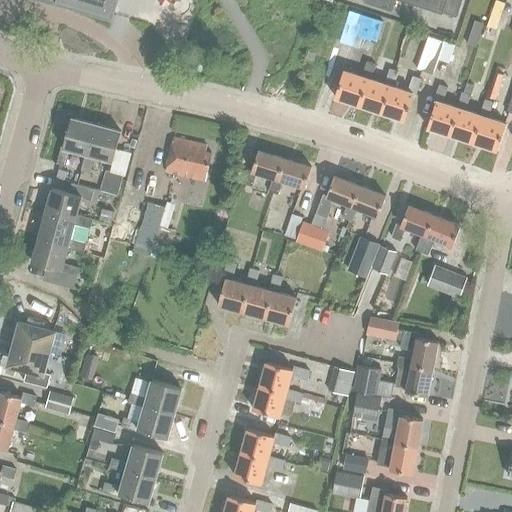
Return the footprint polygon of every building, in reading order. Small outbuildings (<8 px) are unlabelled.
[(57,0),(56,5),(112,22),(114,15),(118,0),(57,0)] [(364,0),(364,3),(392,12),(396,0),(403,0),(441,12),(457,17),(462,0),(364,0)] [(382,21),(351,11),(342,42),(360,48),(363,40),(375,44),(382,21)] [(491,14),(487,24),(496,27),(500,17),(491,14)] [(484,24),(474,21),(467,44),(477,47),(484,24)] [(443,43),(429,40),(421,66),(434,71),(438,59),(443,43)] [(438,59),(449,63),(455,45),(444,41),(438,59)] [(372,79),(377,63),(368,60),(363,76),(344,70),(335,98),(359,105),(368,78),(372,79)] [(393,86),(398,70),(389,67),(384,83),(372,79),(368,78),(359,105),(382,113),(391,85),(393,86)] [(417,94),(422,78),(398,70),(393,86),(391,85),(382,113),(405,120),(414,93),(417,94)] [(504,76),(496,73),(489,97),(497,99),(504,76)] [(460,109),(457,108),(443,103),(448,88),(439,85),(434,101),(437,101),(428,128),(451,135),(460,109)] [(483,116),(480,115),(466,111),(471,95),(462,92),(457,108),(460,109),(451,135),(474,143),(483,116)] [(498,151),(507,124),(489,118),(494,103),(485,100),(480,115),(483,116),(474,143),(498,151)] [(88,155),(97,125),(72,119),(64,147),(62,147),(57,164),(66,166),(70,150),(86,155),(88,155)] [(113,162),(122,132),(97,125),(88,155),(86,155),(82,170),(91,173),(95,157),(113,162)] [(166,172),(205,181),(212,153),(206,151),(207,145),(174,138),(166,172)] [(279,180),(286,159),(259,151),(253,172),(249,170),(245,184),(253,187),(258,174),(275,179),(279,180)] [(306,188),(312,168),(286,159),(279,180),(275,179),(271,192),(279,195),(284,182),(306,188)] [(60,170),(57,178),(65,180),(68,172),(60,170)] [(124,175),(106,170),(101,191),(118,195),(124,175)] [(353,207),(361,187),(335,176),(327,196),(323,194),(316,214),(327,219),(334,203),(332,202),(333,199),(348,205),(353,207)] [(96,208),(101,191),(72,183),(69,193),(53,189),(46,214),(76,221),(75,224),(91,229),(93,220),(77,215),(82,199),(87,200),(86,205),(96,208)] [(378,217),(386,197),(361,187),(353,207),(348,205),(343,218),(352,222),(357,209),(378,217)] [(134,250),(152,255),(160,226),(165,209),(165,207),(148,202),(134,250)] [(427,236),(435,216),(409,206),(401,226),(398,224),(392,238),(401,241),(406,228),(422,234),(427,236)] [(168,228),(173,211),(165,209),(160,226),(168,228)] [(71,240),(75,224),(76,221),(46,214),(39,238),(69,246),(68,248),(84,253),(87,244),(71,240)] [(292,214),(285,235),(295,239),(302,219),(303,218),(292,214)] [(453,246),(461,226),(435,216),(427,236),(422,234),(416,250),(428,255),(435,239),(453,246)] [(329,232),(303,222),(296,241),(322,251),(329,232)] [(347,270),(351,272),(367,277),(379,244),(359,237),(347,270)] [(64,264),(68,248),(69,246),(39,238),(32,263),(51,268),(47,282),(74,289),(80,268),(64,264)] [(397,253),(381,246),(372,268),(388,275),(397,253)] [(250,285),(247,284),(233,280),(237,265),(228,262),(224,278),(226,279),(219,306),(243,312),(250,285)] [(323,292),(328,267),(311,263),(306,288),(323,292)] [(428,285),(460,298),(468,278),(435,266),(428,285)] [(273,291),(270,290),(256,287),(260,271),(251,269),(247,284),(250,285),(243,312),(266,318),(273,291)] [(290,325),(297,298),(279,293),(283,277),(274,275),(270,290),(273,291),(266,318),(290,325)] [(44,304),(38,323),(64,330),(69,311),(44,304)] [(396,341),(396,338),(402,340),(401,347),(415,350),(413,360),(412,364),(433,369),(439,342),(418,337),(419,333),(404,330),(398,328),(400,323),(371,316),(367,335),(396,341)] [(50,354),(56,332),(20,322),(15,344),(50,354)] [(45,373),(50,354),(15,344),(9,366),(27,371),(24,382),(48,388),(51,375),(45,373)] [(103,370),(107,351),(89,347),(84,366),(103,370)] [(412,364),(413,360),(399,357),(397,366),(399,367),(395,386),(407,389),(407,392),(428,396),(433,369),(412,364)] [(287,393),(288,390),(292,376),(308,380),(310,371),(294,367),(293,369),(267,362),(260,386),(287,393)] [(354,392),(378,396),(382,370),(358,365),(354,392)] [(328,391),(349,397),(356,372),(335,367),(328,391)] [(175,413),(182,389),(153,380),(147,398),(131,394),(129,403),(145,407),(145,405),(175,413)] [(304,394),(288,390),(287,393),(260,386),(254,410),(281,417),(286,399),(301,403),(304,394)] [(0,420),(15,424),(16,420),(21,403),(35,406),(37,398),(23,394),(22,397),(1,392),(0,397),(0,420)] [(74,398),(50,392),(46,408),(70,414),(74,398)] [(353,417),(377,421),(382,399),(358,394),(353,417)] [(168,438),(175,413),(145,405),(145,407),(140,423),(124,418),(122,427),(139,432),(139,430),(168,438)] [(418,447),(423,420),(402,416),(403,412),(389,409),(384,436),(397,439),(396,443),(418,447)] [(99,414),(95,426),(116,433),(119,420),(99,414)] [(30,424),(16,420),(15,424),(0,420),(0,448),(8,451),(14,429),(27,433),(30,424)] [(334,451),(336,432),(312,428),(309,447),(334,451)] [(113,445),(116,435),(95,429),(89,449),(97,451),(99,441),(113,445)] [(269,460),(270,457),(273,443),(289,447),(291,438),(276,434),(275,436),(248,429),(242,453),(269,460)] [(412,474),(418,447),(396,443),(397,439),(384,436),(378,465),(391,467),(391,470),(412,474)] [(156,478),(164,453),(134,445),(128,463),(112,459),(110,468),(126,472),(127,470),(156,478)] [(269,460),(242,453),(235,476),(262,484),(267,466),(295,474),(298,465),(270,457),(269,460)] [(367,459),(340,453),(336,470),(364,475),(367,459)] [(320,457),(317,470),(328,472),(332,460),(320,457)] [(0,479),(1,476),(15,479),(17,470),(3,466),(2,470),(0,469),(0,479)] [(149,503),(156,478),(127,470),(126,472),(121,487),(94,480),(91,488),(120,497),(120,495),(149,503)] [(332,494),(360,499),(364,477),(337,471),(332,494)] [(404,511),(408,498),(387,494),(388,490),(373,487),(368,511),(404,511)] [(10,497),(0,493),(0,503),(7,505),(10,497)] [(254,511),(255,510),(263,511),(270,511),(273,505),(257,501),(256,503),(230,496),(225,511),(254,511)] [(35,511),(37,508),(14,502),(11,511),(35,511)] [(287,511),(317,511),(318,510),(290,503),(287,511)]
